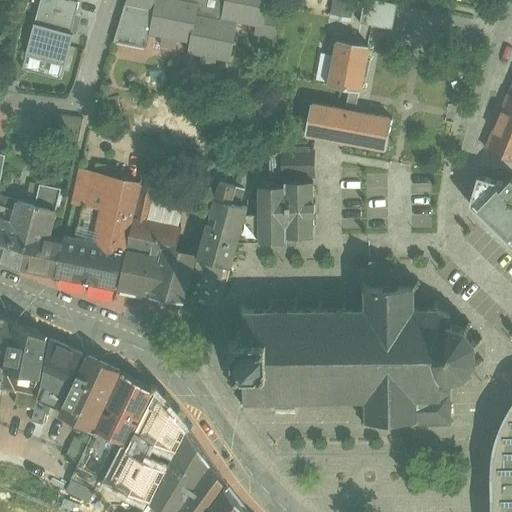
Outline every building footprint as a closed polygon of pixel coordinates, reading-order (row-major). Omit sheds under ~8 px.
[(70,0),(69,0),(40,0),(26,54),(66,65),(74,34),(72,33),(80,3),(70,0)] [(127,0),(126,3),(156,10),(151,34),(164,36),(162,46),(177,49),(179,39),(192,42),(190,53),(204,55),(202,64),(217,67),(219,58),(232,61),(239,22),(242,8),(254,11),(251,24),(258,25),(257,35),(276,39),(281,14),(269,12),(271,0),(127,0)] [(399,6),(369,0),(365,0),(361,22),(394,28),(399,6)] [(156,10),(126,3),(117,40),(148,47),(151,34),(156,10)] [(371,47),(338,41),(329,86),(362,92),(371,47)] [(511,94),(509,94),(487,149),(511,159),(511,94)] [(392,118),(312,104),(306,134),(386,149),(392,118)] [(85,119),(58,114),(52,136),(80,142),(85,119)] [(315,151),(272,152),(272,176),(316,175),(315,151)] [(226,165),(202,160),(198,173),(222,179),(226,165)] [(142,185),(82,172),(79,186),(89,188),(78,239),(67,236),(58,275),(118,288),(126,250),(127,250),(142,185)] [(511,178),(507,184),(480,175),(472,203),(511,241),(511,178)] [(247,188),(222,181),(212,215),(220,217),(218,224),(210,222),(201,255),(226,262),(234,264),(249,207),(241,205),(242,200),(243,200),(247,188)] [(316,181),(288,181),(288,186),(261,186),(261,213),(248,213),(241,240),(262,240),(262,241),(290,240),(290,225),(316,225),(316,215),(317,215),(317,202),(316,202),(316,181)] [(63,188),(41,184),(36,205),(58,210),(59,206),(60,206),(61,205),(62,204),(65,195),(64,194),(63,192),(63,188)] [(159,188),(142,184),(135,217),(136,218),(151,221),(159,188)] [(36,205),(0,194),(0,259),(22,267),(36,205)] [(58,210),(36,205),(22,267),(52,274),(60,236),(52,234),(58,210)] [(151,221),(136,218),(121,288),(186,301),(206,232),(151,221)] [(226,262),(201,255),(197,271),(222,278),(226,262)] [(420,280),(414,286),(371,287),(365,281),(363,283),(363,284),(363,308),(349,308),(349,302),(346,302),(346,308),(325,308),(325,302),(321,302),(321,308),(300,309),(300,298),(297,298),(297,299),(275,299),(272,299),(272,309),(250,309),(244,304),(242,306),(247,311),(248,331),(244,331),(244,330),(241,330),(241,337),(238,337),(238,340),(232,340),(232,343),(238,343),(238,365),(232,365),(232,368),(238,368),(238,371),(241,371),(241,377),(245,377),(244,375),(248,375),(248,396),(243,402),(245,404),(251,399),(273,398),(273,408),(277,409),(276,408),(298,407),(298,408),(301,408),(301,398),(323,397),(323,404),(326,404),(326,397),(347,397),(348,404),(351,404),(351,397),(370,397),(370,416),(364,421),(366,424),(372,418),(416,417),(422,423),(424,421),(438,420),(438,424),(441,424),(441,420),(451,421),(454,423),(456,421),(453,418),(452,391),(451,391),(451,389),(453,387),(453,379),(466,375),(471,381),(474,379),(469,373),(477,361),(485,363),(486,360),(478,358),(478,344),(485,341),(484,338),(476,341),(469,330),(473,323),(471,321),(466,328),(452,324),(452,314),(442,309),(442,307),(440,307),(440,300),(436,300),(436,307),(417,307),(417,288),(423,283),(420,280)] [(17,322),(0,314),(0,353),(10,357),(17,322)] [(50,337),(17,323),(10,357),(3,388),(20,392),(17,403),(37,408),(50,337)] [(54,339),(41,399),(40,398),(40,399),(51,404),(60,407),(85,353),(84,352),(83,353),(55,340),(55,339),(54,339)] [(0,353),(0,404),(3,388),(10,357),(0,353)] [(89,354),(61,413),(97,429),(97,428),(124,370),(89,354)] [(126,372),(99,429),(120,440),(129,444),(156,390),(126,372)] [(51,404),(40,399),(37,408),(30,434),(41,438),(51,404)] [(511,511),(511,404),(509,410),(502,423),(500,428),(498,436),(495,443),(493,455),(492,463),(492,471),(492,511),(511,511)] [(97,429),(74,478),(97,489),(120,440),(99,429),(97,428),(97,429)] [(189,432),(153,501),(151,500),(144,511),(207,511),(227,485),(191,432),(190,432),(189,432)] [(245,511),(227,485),(207,511),(245,511)]
